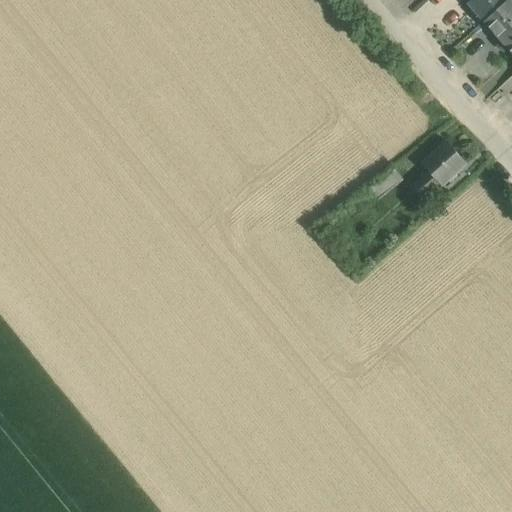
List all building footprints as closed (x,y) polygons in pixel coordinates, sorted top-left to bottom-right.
[(473,0),(470,3),(485,22),(508,0),(473,0)] [(511,0),(508,0),(485,22),(502,41),(511,31),(511,0)] [(511,31),(502,41),(511,51),(511,31)] [(467,164),(446,141),(423,162),(430,171),(414,185),(425,197),(441,182),(444,185),(467,164)] [(395,169),(371,189),(379,199),(404,180),(395,169)]
